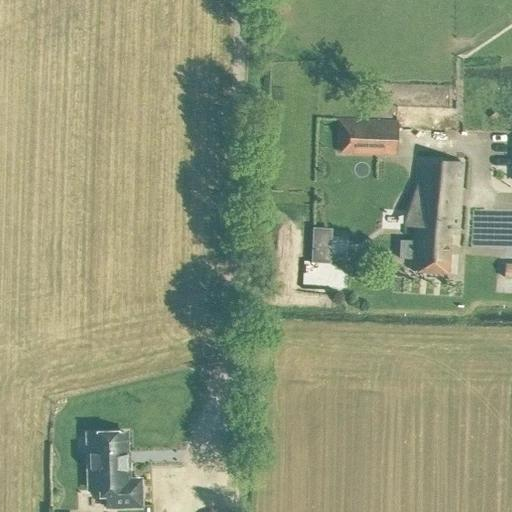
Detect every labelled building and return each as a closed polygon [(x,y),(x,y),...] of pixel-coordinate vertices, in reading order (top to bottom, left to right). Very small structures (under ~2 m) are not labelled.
[(396,155),(397,120),(336,119),(335,149),(339,149),(339,154),(396,155)] [(421,160),(419,181),(410,211),(425,217),(424,229),(414,228),(411,271),(447,274),(450,237),(457,238),(462,163),(421,160)] [(312,229),(311,261),(331,262),(332,230),(312,229)] [(398,259),(410,259),(411,241),(399,241),(398,259)] [(511,276),(511,261),(502,261),(502,277),(511,276)] [(89,491),(91,491),(105,490),(106,507),(140,506),(140,481),(128,481),(128,465),(125,462),(125,454),(126,453),(125,433),(87,434),(89,491)]
